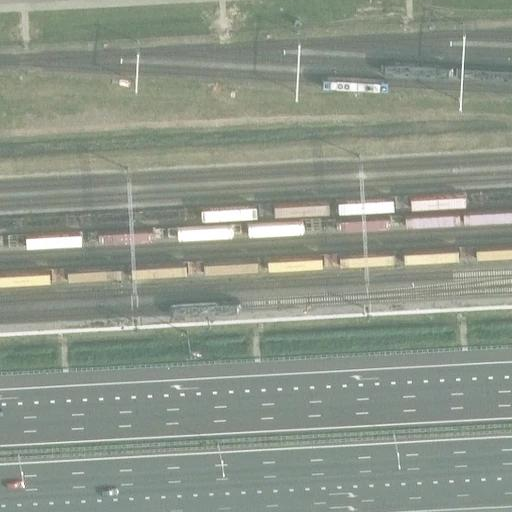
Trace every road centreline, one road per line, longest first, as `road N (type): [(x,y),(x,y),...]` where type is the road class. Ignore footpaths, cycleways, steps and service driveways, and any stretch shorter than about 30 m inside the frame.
road 1 (motorway): [(0,486),(511,457)]
road 2 (motorway): [(511,401),(0,429)]
